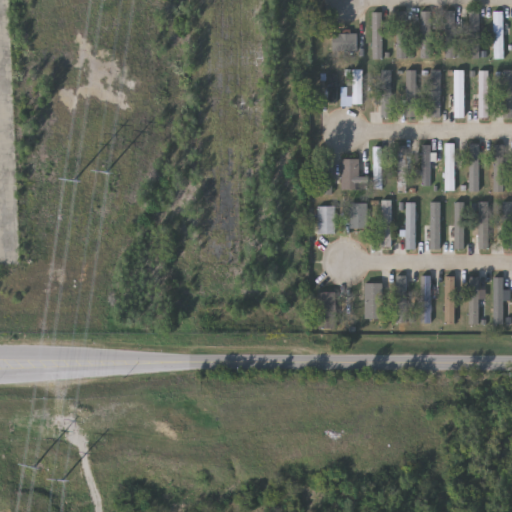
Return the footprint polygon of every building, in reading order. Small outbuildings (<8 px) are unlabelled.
[(456,57),(444,57),(444,10),(456,10),(456,57)] [(468,58),(468,10),(479,10),(479,58),(468,58)] [(372,58),(372,11),(384,11),(384,58),(372,58)] [(410,11),(410,58),(396,58),(396,11),(410,11)] [(432,11),(432,58),(419,58),(419,11),(432,11)] [(503,58),(493,58),(493,11),(503,11),(503,58)] [(357,33),(357,50),(331,50),(331,33),(357,33)] [(352,70),(362,70),(362,103),(352,103),(352,70)] [(392,119),(379,119),(379,70),(392,70),(392,119)] [(417,70),(417,117),(405,117),(405,70),(417,70)] [(430,117),(430,70),(439,70),(439,117),(430,117)] [(464,70),(464,117),(453,117),(453,70),(464,70)] [(488,70),(488,117),(478,117),(478,70),(488,70)] [(501,70),(511,70),(511,117),(501,117),(501,70)] [(336,74),(336,102),(326,102),(326,74),(336,74)] [(453,142),(453,190),(444,190),(444,142),(453,142)] [(433,184),(421,184),(421,144),(433,144),(433,184)] [(479,191),(468,191),(468,144),(479,144),(479,191)] [(493,144),(503,144),(503,191),(493,191),(493,144)] [(373,146),(381,146),(381,188),(373,188),(373,146)] [(397,146),(408,146),(408,191),(397,191),(397,146)] [(332,153),(332,193),(321,193),(321,153),(332,153)] [(340,189),(340,158),(359,158),(359,189),(340,189)] [(392,199),(392,245),(380,245),(380,199),(392,199)] [(404,248),(404,201),(414,201),(414,248),(404,248)] [(429,248),(429,201),(439,201),(439,248),(429,248)] [(463,248),(453,248),(453,201),(463,201),(463,248)] [(477,248),(477,201),(490,201),(490,248),(477,248)] [(502,201),(511,201),(511,248),(502,248),(502,201)] [(367,202),(367,227),(349,227),(349,202),(367,202)] [(316,205),(334,205),(334,233),(316,233),(316,205)] [(0,268),(20,268),(19,226),(0,226),(0,268)] [(431,321),(420,321),(420,275),(431,275),(431,321)] [(443,322),(443,275),(454,276),(453,322),(443,322)] [(478,276),(478,323),(468,323),(468,276),(478,276)] [(502,276),(502,324),(493,324),(493,276),(502,276)] [(382,317),(364,317),(364,282),(382,282),(382,317)] [(337,291),(337,328),(317,328),(317,291),(337,291)]
